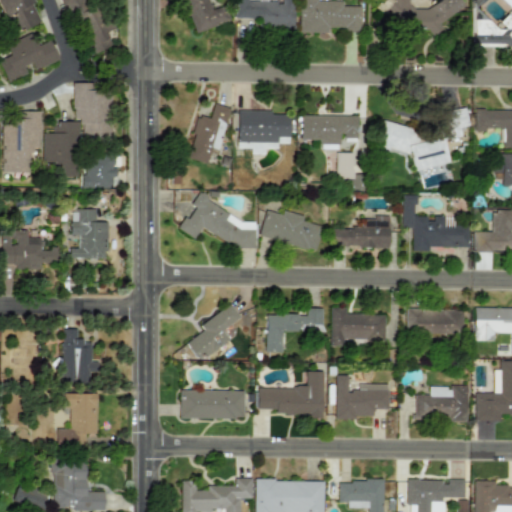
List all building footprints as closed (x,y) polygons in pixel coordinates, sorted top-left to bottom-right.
[(38,22),(29,0),(0,0),(0,8),(11,33),(38,22)] [(82,0),(61,0),(87,55),(110,45),(104,32),(110,29),(97,1),(86,7),(82,0)] [(178,0),(191,33),(227,20),(223,7),(219,6),(209,9),(205,0),(178,0)] [(290,29),(290,0),(279,0),(279,1),(245,1),(245,0),(233,0),(233,17),(257,18),(256,29),(290,29)] [(297,0),(297,32),(325,32),(325,27),(341,28),(341,32),(357,32),(358,6),(340,6),(340,0),(297,0)] [(457,0),(435,0),(422,9),(410,8),(404,0),(386,0),(386,12),(396,27),(424,29),(429,35),(437,30),(437,22),(461,6),(457,0)] [(469,47),(511,46),(511,0),(499,0),(511,10),(511,21),(504,14),(498,20),(498,27),(493,27),(468,4),(469,47)] [(56,59),(48,39),(34,45),(30,33),(3,44),(7,55),(0,57),(0,71),(4,81),(28,72),(28,71),(56,59)] [(107,83),(70,85),(71,121),(49,122),(50,132),(40,133),(41,165),(55,165),(55,177),(74,176),(73,142),(78,142),(78,138),(109,137),(107,83)] [(205,163),(209,148),(216,149),(227,107),(211,103),(207,118),(196,115),(184,158),(205,163)] [(446,163),(442,139),(458,136),(457,127),(466,125),(463,107),(432,113),(429,124),(409,128),(379,119),(373,141),(374,148),(388,151),(395,150),(404,152),(407,152),(411,170),(446,163)] [(500,147),(511,147),(511,108),(472,108),(472,129),(501,129),(500,147)] [(0,172),(29,172),(29,147),(38,147),(38,111),(18,111),(18,118),(0,118),(0,172)] [(235,111),(234,141),(287,143),(288,112),(235,111)] [(354,138),(355,115),(298,114),(297,141),(322,141),(322,148),(337,149),(337,138),(354,138)] [(248,147),(248,153),(262,153),(262,148),(274,148),(274,143),(234,142),(234,147),(248,147)] [(333,178),(350,179),(351,152),(333,152),(333,178)] [(80,187),(108,188),(109,177),(111,177),(112,154),(81,153),(80,187)] [(511,202),(511,153),(490,153),(490,172),(499,172),(499,185),(508,185),(507,202),(511,202)] [(252,247),(252,222),(238,221),(204,200),(205,192),(196,192),(188,204),(193,207),(186,217),(181,217),(174,227),(191,238),(199,226),(230,247),(252,247)] [(465,247),(466,225),(442,225),(442,216),(431,216),(431,218),(413,217),(413,195),(399,195),(399,227),(410,227),(409,250),(425,251),(425,247),(465,247)] [(104,221),(92,221),(93,209),(75,209),(74,222),(67,222),(67,235),(75,235),(75,247),(66,247),(66,257),(103,258),(104,221)] [(255,236),(312,251),(318,225),(300,221),(301,216),(280,210),(279,214),(262,209),(255,236)] [(511,209),(489,209),(488,231),(470,231),(470,250),(511,250),(511,209)] [(387,216),(362,216),(362,228),(330,227),(329,246),(386,247),(387,216)] [(24,230),(0,230),(0,266),(34,267),(34,264),(54,264),(54,248),(39,248),(39,238),(24,238),(24,230)] [(183,343),(196,361),(230,336),(223,327),(237,316),(227,303),(197,325),(201,330),(183,343)] [(327,345),(341,346),(341,340),(382,340),(382,314),(343,313),(343,307),(328,307),(327,345)] [(511,307),(471,307),(470,340),(490,341),(491,332),(508,332),(508,354),(511,354),(511,307)] [(279,331),(319,331),(320,308),(303,308),(303,315),(263,314),(262,351),(278,352),(279,331)] [(459,334),(460,310),(403,308),(402,333),(459,334)] [(88,340),(73,340),(73,328),(58,328),(58,382),(86,382),(86,372),(95,372),(95,361),(88,361),(88,340)] [(472,420),(497,420),(497,414),(511,414),(511,360),(496,360),(496,369),(491,369),(491,393),(472,393),(472,420)] [(319,416),(319,371),(303,371),(303,387),(252,387),(252,408),(274,408),(274,416),(319,416)] [(332,417),(371,417),(371,409),(385,409),(386,384),(356,383),(355,390),(344,390),(345,375),(333,374),(332,417)] [(465,385),(448,385),(448,386),(426,386),(426,395),(412,394),(412,417),(443,417),(443,421),(464,421),(465,385)] [(241,390),(177,389),(176,418),(241,419),(241,390)] [(94,394),(60,393),(60,407),(67,407),(66,428),(56,428),(55,444),(82,444),(82,433),(93,434),(94,394)] [(82,491),(82,457),(48,457),(49,509),(101,509),(101,491),(82,491)] [(178,511),(193,511),(193,510),(220,510),(220,511),(237,511),(237,498),(249,498),(249,477),(232,477),(232,485),(204,485),(204,490),(192,490),(192,480),(178,481),(178,511)] [(440,511),(440,497),(462,497),(462,479),(445,479),(445,480),(404,480),(404,503),(414,503),(414,511),(440,511)] [(320,511),(320,480),(252,480),(252,511),(320,511)] [(380,511),(380,480),(335,480),(335,501),(344,501),(344,507),(365,508),(365,511),(380,511)] [(470,511),(508,511),(508,506),(511,506),(511,485),(493,485),(493,480),(471,480),(470,511)] [(42,488),(13,488),(12,505),(42,505),(42,488)] [(465,511),(465,499),(455,499),(455,511),(465,511)]
